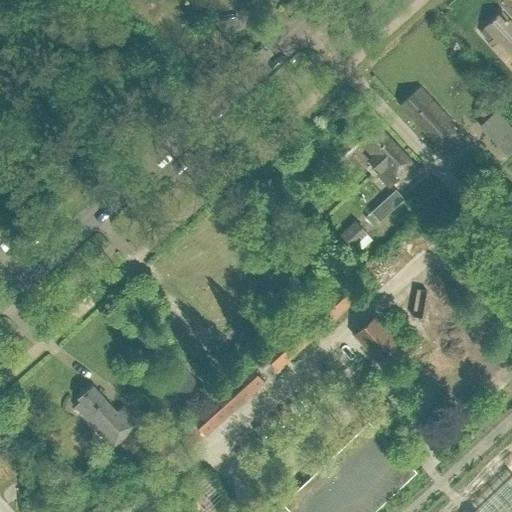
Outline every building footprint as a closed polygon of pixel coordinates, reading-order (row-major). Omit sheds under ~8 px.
[(511,68),(511,25),(503,15),(488,30),(498,40),(491,46),(511,68)] [(444,150),(462,133),(419,88),(402,104),(444,150)] [(503,117),(486,133),(495,142),(511,127),(503,117)] [(389,187),(412,166),(376,127),(359,143),(371,156),(367,159),(379,172),(376,174),(389,187)] [(395,189),(365,217),(373,226),(404,198),(395,189)] [(355,220),(337,237),(348,249),(366,232),(355,220)] [(275,373),(353,301),(338,285),(260,357),(275,373)] [(355,334),(381,362),(402,343),(377,315),(355,334)] [(180,362),(166,373),(174,382),(187,371),(180,362)] [(207,434),(264,382),(249,365),(191,417),(207,434)] [(113,447),(139,422),(123,405),(117,410),(94,384),(79,398),(83,401),(76,407),(113,447)] [(368,421),(283,502),(292,511),(372,511),(416,471),(368,421)] [(56,489),(76,472),(64,458),(44,476),(56,489)] [(511,511),(511,474),(472,511),(511,511)]
